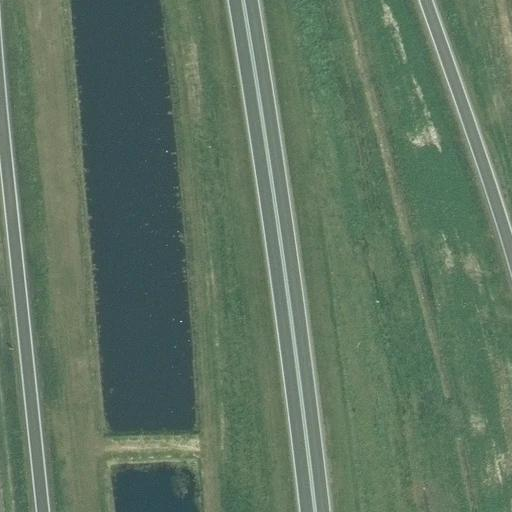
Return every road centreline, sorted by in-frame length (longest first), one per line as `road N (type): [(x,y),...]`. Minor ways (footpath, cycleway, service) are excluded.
road 1 (trunk): [(313,511),(242,0)]
road 2 (trunk): [(0,98),(43,511)]
road 3 (trunk): [(511,253),(426,0)]
